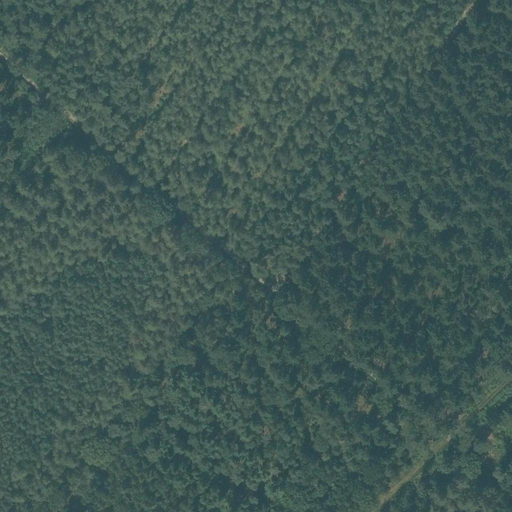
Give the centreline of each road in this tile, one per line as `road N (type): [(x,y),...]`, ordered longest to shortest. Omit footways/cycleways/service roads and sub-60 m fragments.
road 1 (track): [(511,496),(0,59)]
road 2 (track): [(362,511),(511,362)]
